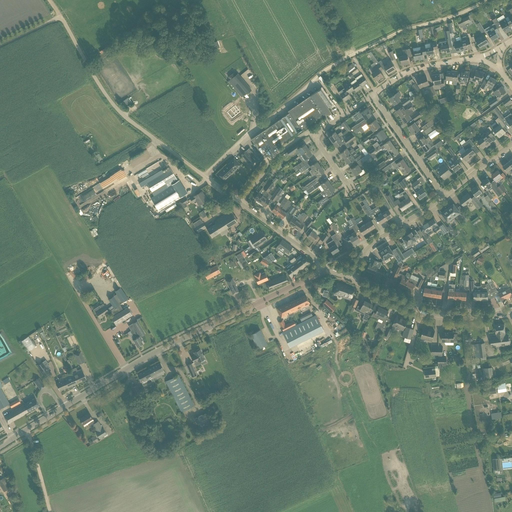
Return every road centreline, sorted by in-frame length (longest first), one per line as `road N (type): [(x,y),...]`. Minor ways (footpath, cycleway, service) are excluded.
road 1 (tertiary): [(0,446),(152,354),(321,273)]
road 2 (unclassified): [(205,177),(330,67),(391,31),(484,0)]
road 3 (track): [(178,157),(122,115),(60,17)]
road 4 (tertiary): [(365,284),(433,313),(508,312)]
road 5 (residential): [(443,196),(372,94)]
road 6 (residential): [(353,275),(368,247),(443,196)]
